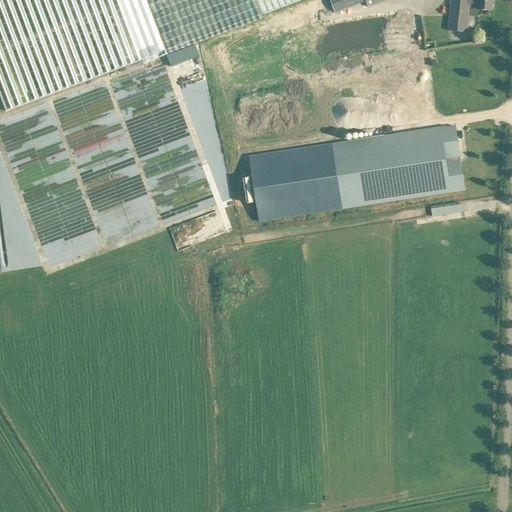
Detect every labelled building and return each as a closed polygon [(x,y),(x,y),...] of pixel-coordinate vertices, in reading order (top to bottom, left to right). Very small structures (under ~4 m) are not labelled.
[(0,0),(0,95),(6,111),(142,60),(143,63),(166,54),(263,18),(262,14),(299,0),(0,0)] [(386,0),(329,0),(335,12),(366,1),(368,7),(386,0)] [(451,0),(449,30),(457,31),(466,32),(469,6),(478,7),(478,9),(491,11),(492,0),(451,0)] [(324,60),(323,58),(417,44),(411,10),(309,26),(310,28),(231,40),(236,74),(324,60)] [(319,10),(274,16),(276,30),(321,23),(319,10)] [(171,67),(199,57),(195,45),(167,55),(171,67)] [(252,178),(244,179),(248,203),(256,201),(259,222),(465,190),(455,126),(454,126),(447,128),(446,126),(249,156),(252,178)] [(431,207),(433,216),(464,211),(462,202),(431,207)]
